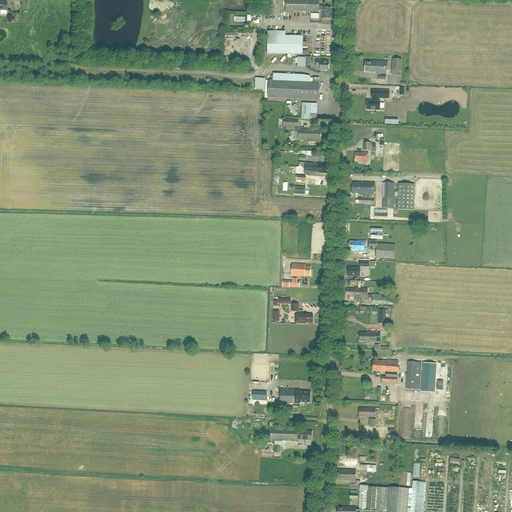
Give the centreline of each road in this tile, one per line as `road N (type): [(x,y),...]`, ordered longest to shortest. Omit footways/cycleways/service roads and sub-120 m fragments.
road 1 (unclassified): [(323,511),(346,0)]
road 2 (track): [(0,62),(256,71)]
